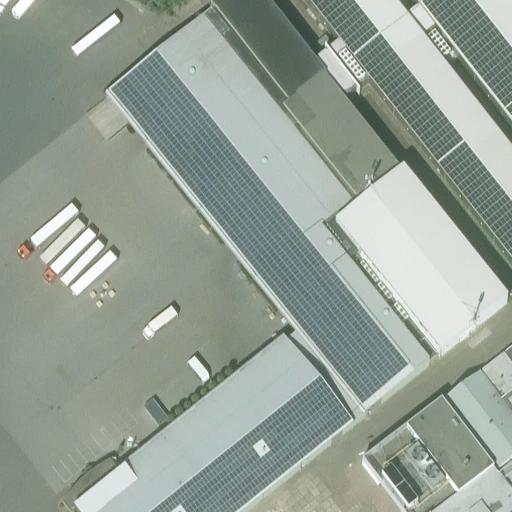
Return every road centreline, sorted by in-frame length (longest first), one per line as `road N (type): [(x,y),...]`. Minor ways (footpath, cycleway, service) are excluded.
road 1 (unknown): [(0,216),(69,161),(102,188),(151,252),(177,305),(166,340),(123,371),(24,476)]
road 2 (unknown): [(338,511),(346,480),(366,452),(511,332)]
road 3 (unknown): [(0,348),(24,476)]
